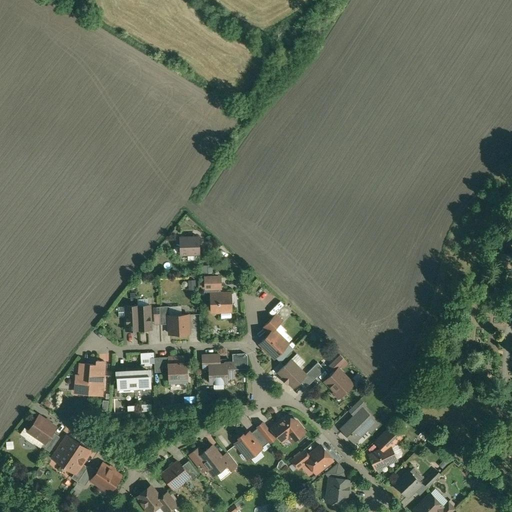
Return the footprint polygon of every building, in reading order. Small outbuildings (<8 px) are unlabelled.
[(199,237),(180,237),(181,254),(199,254),(199,237)] [(220,277),(206,277),(206,288),(221,288),(220,277)] [(222,294),(221,292),(211,292),(212,311),(214,313),(219,313),(221,311),(231,311),(231,293),(222,294)] [(150,305),(138,306),(139,329),(151,329),(150,305)] [(138,306),(126,306),(127,330),(139,329),(138,306)] [(169,306),(160,306),(160,324),(169,324),(169,315),(170,315),(169,306)] [(170,315),(169,315),(169,324),(170,334),(189,333),(188,314),(170,315)] [(276,314),(263,327),(270,333),(274,329),(283,320),(276,314)] [(274,329),(270,333),(260,343),(275,358),(288,343),(274,329)] [(244,353),(233,354),(233,362),(233,369),(248,369),(248,357),(248,356),(247,355),(247,354),(246,354),(245,353),(244,353)] [(219,354),(203,355),(203,368),(209,368),(210,383),(228,382),(227,378),(234,377),(233,369),(233,362),(226,362),(226,360),(220,360),(219,354)] [(340,354),(329,365),(335,371),(338,368),(346,361),(340,354)] [(180,356),(168,357),(169,366),(169,381),(187,381),(187,362),(180,363),(180,356)] [(168,357),(154,357),(155,362),(155,372),(162,372),(162,367),(169,366),(168,357)] [(97,365),(80,363),(79,375),(77,375),(76,386),(89,387),(89,393),(102,394),(105,361),(97,360),(97,365)] [(291,360),(279,371),(294,387),(300,381),(306,375),(305,375),(291,360)] [(318,362),(305,375),(306,375),(300,381),(306,387),(325,369),(318,362)] [(335,371),(325,381),(340,396),(353,384),(338,368),(335,371)] [(149,371),(118,373),(119,386),(150,384),(149,371)] [(360,399),(349,410),(354,416),(362,407),(363,408),(366,405),(360,399)] [(354,416),(341,428),(354,442),(368,429),(371,432),(379,424),(363,408),(362,407),(354,416)] [(29,430),(29,431),(43,440),(45,441),(46,442),(53,431),(56,427),(39,416),(29,430)] [(284,420),(281,422),(280,421),(272,428),(282,441),(292,433),(296,438),(305,431),(297,421),(286,416),(283,419),(284,420)] [(276,437),(264,423),(257,428),(269,442),(276,437)] [(43,440),(29,431),(29,430),(25,427),(20,434),(39,446),(43,440)] [(391,427),(390,428),(389,427),(376,440),(377,441),(376,442),(383,449),(390,445),(391,448),(401,438),(391,427)] [(269,442),(257,428),(250,434),(262,448),(269,442)] [(53,431),(46,442),(45,441),(42,446),(50,451),(60,436),(53,431)] [(250,434),(249,432),(236,443),(243,452),(240,454),(244,459),(247,457),(248,458),(262,448),(250,434)] [(91,450),(68,435),(53,458),(75,472),(75,473),(82,463),(91,450)] [(201,454),(199,456),(208,468),(214,475),(228,465),(228,464),(222,457),(213,445),(201,454)] [(309,455),(305,459),(307,461),(316,473),(332,460),(321,445),(309,455)] [(383,449),(370,455),(376,468),(396,459),(391,448),(390,445),(383,449)] [(196,449),(189,455),(203,472),(208,468),(199,456),(201,454),(196,449)] [(304,449),(291,459),(298,468),(307,461),(305,459),(309,455),(304,449)] [(238,465),(228,452),(222,457),(228,464),(228,465),(232,470),(238,465)] [(178,461),(162,474),(174,488),(177,485),(180,486),(182,484),(183,481),(189,476),(190,475),(182,466),(178,461)] [(199,474),(189,461),(182,466),(190,475),(189,476),(192,480),(199,474)] [(82,463),(75,473),(75,472),(72,477),(78,481),(88,466),(82,463)] [(121,475),(103,463),(92,480),(110,492),(111,489),(113,489),(116,485),(116,482),(121,475)] [(338,463),(326,472),(330,478),(344,479),(345,471),(338,463)] [(88,466),(78,481),(85,485),(95,470),(88,466)] [(436,469),(423,482),(428,487),(441,475),(436,469)] [(409,471),(395,484),(408,497),(421,483),(409,471)] [(344,479),(330,478),(328,495),(330,497),(329,502),(330,502),(331,504),(337,505),(339,503),(347,504),(350,479),(344,479)] [(151,486),(137,497),(149,511),(150,511),(160,505),(164,501),(160,497),(151,486)] [(167,492),(160,497),(164,501),(160,505),(165,511),(168,511),(177,505),(167,492)] [(430,493),(414,509),(416,511),(438,511),(444,507),(443,506),(430,493)] [(449,501),(443,506),(444,507),(438,511),(452,511),(456,509),(449,501)]
